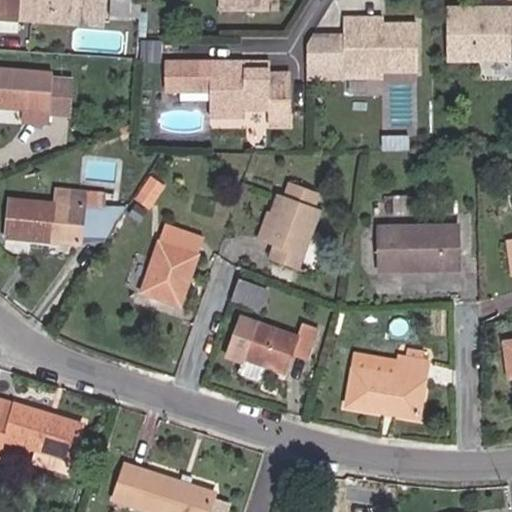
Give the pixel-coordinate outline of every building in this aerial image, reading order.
[(28,0),(29,1),(116,8),(116,0),(28,0)] [(157,12),(157,0),(127,0),(127,10),(157,12)] [(384,1),(367,0),(366,17),(339,17),(339,22),(334,22),(333,50),(403,52),(440,54),(441,12),(384,10),(384,1)] [(470,0),(470,49),(511,50),(511,0),(508,0),(504,6),(499,5),(494,0),(470,0)] [(403,59),(403,52),(333,50),(334,22),(339,22),(339,17),(329,16),(328,18),(327,57),(403,59)] [(265,48),(187,47),(187,77),(205,77),(205,72),(230,72),(230,103),(267,104),(267,96),(290,96),(291,104),(310,105),(311,57),(292,57),(265,56),(265,48)] [(265,56),(292,57),(291,48),(265,48),(265,56)] [(33,104),(60,106),(63,55),(0,50),(0,87),(34,91),(33,104)] [(72,180),(99,181),(100,163),(73,161),(72,180)] [(292,244),(317,253),(338,194),(334,193),(338,180),(315,171),(310,185),(300,181),(283,230),(295,234),(292,244)] [(151,176),(138,198),(154,207),(167,185),(151,176)] [(24,216),(98,220),(100,181),(99,181),(72,180),(26,177),(24,216)] [(169,277),(206,288),(228,218),(191,206),(169,277)] [(399,257),(482,265),(486,223),(403,215),(399,257)] [(255,280),(289,290),(296,271),(261,260),(255,280)] [(237,279),(233,298),(264,306),(269,287),(237,279)] [(323,337),(339,343),(352,311),(336,305),(330,320),(272,300),(259,340),(270,344),(265,357),(292,367),(298,349),(316,355),(323,337)] [(377,392),(448,409),(460,357),(434,350),(430,367),(387,356),(377,392)] [(25,419),(94,442),(105,405),(18,377),(2,429),(20,435),(25,419)] [(224,511),(225,511),(238,477),(146,448),(134,484),(224,511)]
